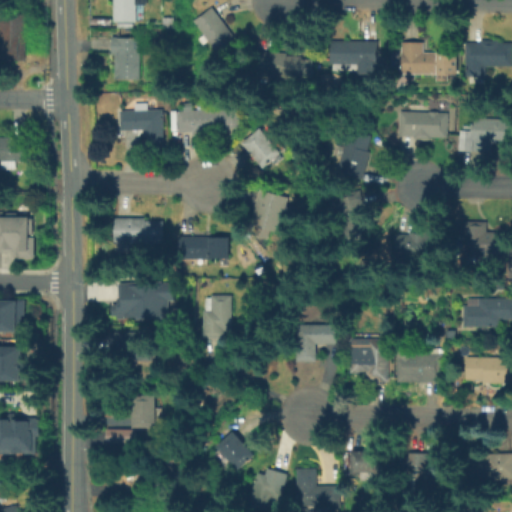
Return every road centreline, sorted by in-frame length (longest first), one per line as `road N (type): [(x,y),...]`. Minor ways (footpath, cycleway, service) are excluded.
road 1 (tertiary): [(70,182),(72,462)]
road 2 (residential): [(511,415),(305,415)]
road 3 (tertiary): [(63,0),(70,182)]
road 4 (residential): [(205,182),(70,182)]
